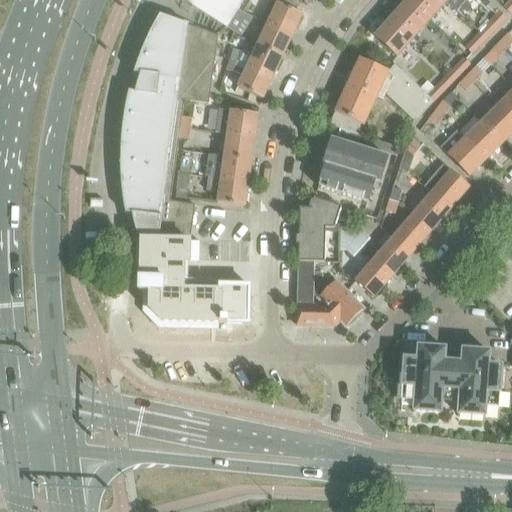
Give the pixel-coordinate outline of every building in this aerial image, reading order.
[(226,29),(243,0),(177,0),(178,0),(226,29)] [(440,0),(407,0),(406,2),(438,31),(454,12),(440,0)] [(440,0),(454,12),(460,6),(465,0),(440,0)] [(511,0),(503,10),(510,16),(511,13),(511,0)] [(413,40),(419,34),(428,42),(438,31),(406,2),(390,20),(413,40)] [(249,4),(242,14),(251,18),(257,9),(249,4)] [(277,5),(267,26),(291,37),(301,16),(277,5)] [(507,19),(500,13),(479,34),(486,41),(507,19)] [(245,28),(251,18),(242,14),(237,23),(245,28)] [(169,203),(183,102),(207,106),(217,38),(164,19),(155,37),(146,56),(139,75),(133,94),(129,114),(127,134),(125,154),(125,174),(127,195),(130,215),(135,237),(189,238),(194,207),(169,203)] [(262,35),(257,46),(257,47),(281,59),(291,37),(267,26),(254,20),(250,29),(262,35)] [(390,20),(374,38),(397,59),(413,40),(390,20)] [(464,50),(471,56),(486,41),(479,34),(464,50)] [(506,50),(511,43),(511,38),(508,34),(499,43),(506,50)] [(232,52),(230,59),(272,79),(281,59),(257,47),(257,46),(251,43),(245,56),(241,54),(232,52)] [(499,43),(491,51),(498,58),(506,50),(499,43)] [(491,51),(483,60),(490,67),(498,58),(491,51)] [(461,58),(448,72),(457,79),(469,66),(461,58)] [(261,101),(272,79),(230,59),(226,72),(241,79),(237,89),(261,101)] [(432,104),(424,97),(394,67),(388,73),(359,60),(334,113),(335,114),(329,127),(340,130),(359,136),(381,89),(385,91),(382,93),(413,123),(432,104)] [(474,83),(481,75),(474,69),(467,76),(474,83)] [(432,104),(457,79),(448,72),(424,97),(432,104)] [(467,76),(458,86),(464,93),(474,83),(467,76)] [(490,100),(491,101),(511,122),(511,93),(507,99),(499,92),(490,100)] [(442,102),(435,112),(443,118),(450,108),(450,107),(442,102)] [(236,104),(235,113),(257,116),(258,109),(236,104)] [(488,118),(481,124),(501,145),(511,134),(511,122),(498,108),(488,118)] [(218,110),(215,133),(227,135),(254,139),(257,116),(235,113),(230,112),(218,110)] [(435,112),(427,121),(435,128),(443,118),(435,112)] [(191,130),(193,120),(183,119),(181,129),(191,130)] [(481,124),(465,141),(485,162),(501,145),(481,124)] [(181,129),(180,140),(189,141),(191,130),(181,129)] [(340,130),(337,139),(364,148),(367,138),(359,136),(340,130)] [(456,133),(440,149),(448,158),(468,178),(485,162),(465,141),(457,134),(456,133)] [(214,157),(224,159),(251,163),(254,139),(227,135),(226,145),(216,143),(214,157)] [(388,135),(385,144),(395,147),(398,138),(388,135)] [(324,167),(317,188),(368,204),(375,183),(379,185),(388,159),(331,141),(327,153),(324,152),(320,165),(324,167)] [(421,148),(414,142),(406,151),(412,157),(421,148)] [(189,177),(192,159),(182,158),(179,175),(189,177)] [(222,168),(221,181),(247,185),(251,163),(224,159),(222,168)] [(423,188),(430,195),(449,211),(468,189),(442,166),(423,188)] [(187,194),(189,177),(179,175),(177,193),(187,194)] [(244,208),(247,185),(221,181),(208,179),(206,192),(218,194),(217,204),(244,208)] [(389,200),(400,203),(404,190),(393,187),(389,200)] [(430,195),(411,217),(430,233),(449,211),(430,195)] [(298,210),(297,264),(296,327),(332,328),(339,321),(345,328),(353,320),(356,320),(361,315),(361,311),(363,310),(334,282),(324,292),(321,289),(322,269),(314,269),(314,264),(324,264),(324,230),(333,230),(340,208),(313,199),(310,210),(298,210)] [(396,216),(400,203),(389,200),(385,213),(396,216)] [(411,217),(392,239),(411,255),(430,233),(411,217)] [(340,227),(340,230),(339,252),(346,252),(353,258),(370,240),(361,232),(360,234),(340,227)] [(384,249),(374,261),(392,277),(411,255),(392,239),(387,234),(378,244),(384,249)] [(248,325),(248,320),(249,287),(248,287),(182,285),(183,264),(188,264),(189,244),(140,243),(139,280),(138,280),(138,292),(142,292),(143,292),(142,312),(158,329),(205,330),(205,324),(247,325),(248,325)] [(374,261),(354,283),(373,299),(392,277),(374,261)] [(443,350),(416,348),(416,361),(402,360),(399,402),(413,403),(412,412),(439,414),(440,402),(457,403),(456,415),(483,417),(484,408),(497,409),(500,367),(487,366),(488,353),(461,351),(461,354),(443,353),(443,350)]
